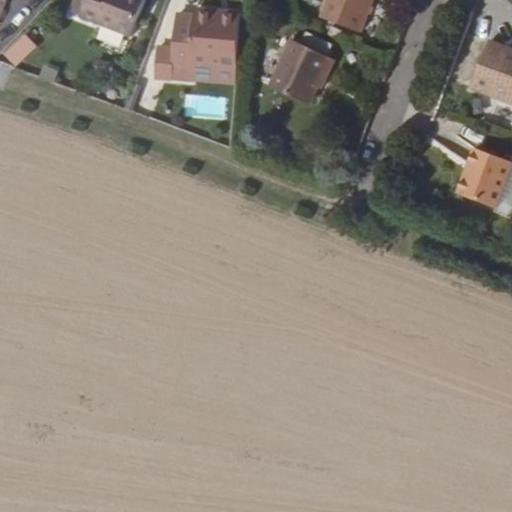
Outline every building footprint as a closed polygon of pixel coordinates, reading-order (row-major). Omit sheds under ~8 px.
[(92,0),(86,14),(135,34),(148,0),(92,0)] [(372,0),(329,0),(322,19),(360,33),(372,0)] [(192,67),(239,71),(242,20),(220,19),(220,12),(194,11),(193,17),(175,16),(172,70),(192,72),(192,67)] [(99,30),(97,41),(118,45),(121,34),(99,30)] [(14,67),(36,47),(24,34),(2,54),(14,67)] [(511,46),(492,38),(473,84),(511,99),(511,46)] [(318,109),(336,59),(292,43),(272,91),(318,109)] [(511,163),(470,149),(453,198),(511,218),(511,163)]
